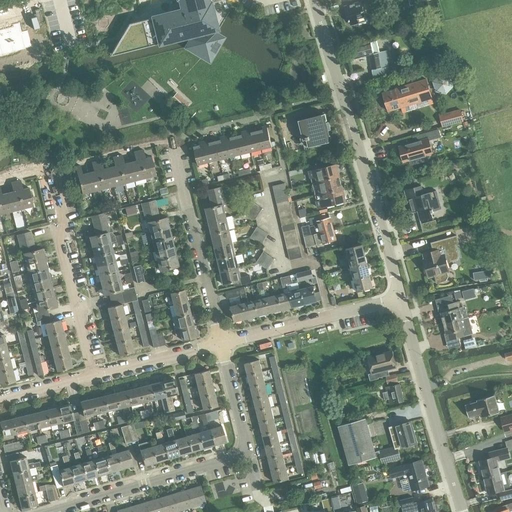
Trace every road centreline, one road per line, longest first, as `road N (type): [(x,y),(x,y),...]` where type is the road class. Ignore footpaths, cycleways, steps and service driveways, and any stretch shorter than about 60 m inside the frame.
road 1 (tertiary): [(399,300),(310,0)]
road 2 (residential): [(221,344),(173,139)]
road 3 (residential): [(92,375),(49,170)]
road 4 (residential): [(62,511),(249,461)]
road 5 (residential): [(264,182),(283,266),(314,259),(329,316)]
road 6 (tertiary): [(445,459),(399,300)]
road 7 (residential): [(92,375),(221,344)]
road 8 (residential): [(249,461),(221,344)]
